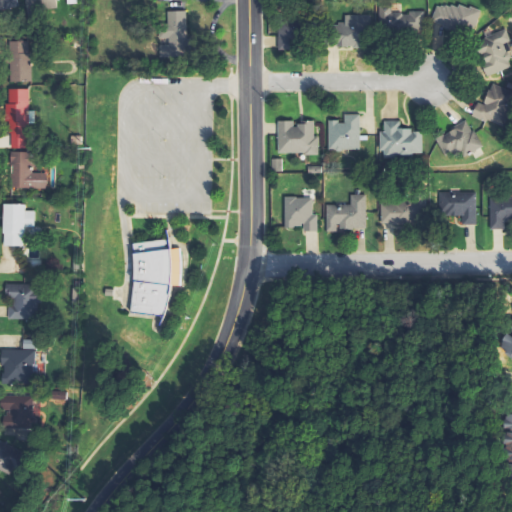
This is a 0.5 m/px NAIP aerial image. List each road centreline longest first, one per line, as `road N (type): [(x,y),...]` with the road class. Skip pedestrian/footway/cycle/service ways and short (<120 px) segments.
road 1 (tertiary): [(95,511),(202,383),(248,264)]
road 2 (tertiary): [(248,264),(245,0)]
road 3 (residential): [(248,264),(511,261)]
road 4 (residential): [(246,81),(435,82)]
